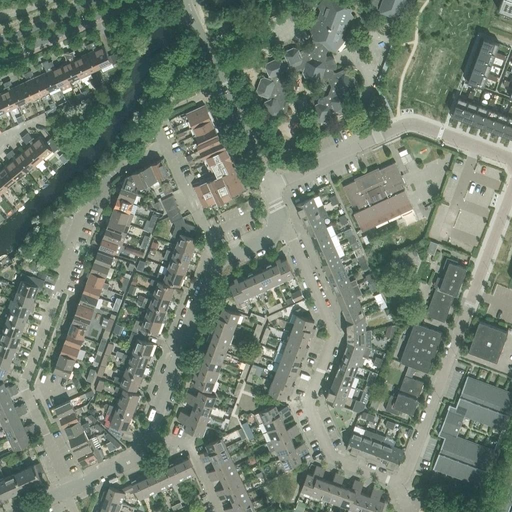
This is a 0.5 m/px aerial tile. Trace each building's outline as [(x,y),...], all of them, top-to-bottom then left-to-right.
[(349,11),(350,9),(345,7),(339,12),(336,9),(337,8),(339,3),(336,0),(323,0),(318,6),(322,12),(319,20),(318,20),(310,29),(313,35),(313,37),(312,42),(304,50),(299,52),(298,49),(294,48),(286,51),(285,56),(286,58),(282,60),(281,60),(278,58),(267,63),(265,67),(269,76),(268,78),(264,77),(261,79),(257,90),(259,94),(267,97),(268,100),(265,102),(263,105),(268,116),(273,118),(281,114),(284,115),(284,116),(286,109),(285,105),(284,105),(286,101),(288,100),(287,100),(283,91),(287,80),(286,76),(300,69),(303,71),(303,72),(305,78),(316,82),(321,79),(322,78),(328,80),(331,87),(328,95),(322,98),(321,97),(320,98),(321,98),(320,103),(319,103),(315,105),(312,115),(315,120),(321,122),(327,120),(330,112),(331,113),(335,111),(341,113),(347,110),(349,105),(346,97),(347,96),(348,92),(349,93),(354,89),(356,84),(354,78),(346,74),(347,73),(345,70),(345,69),(336,73),(334,72),(333,70),(334,66),(331,59),(327,57),(326,55),(328,49),(328,48),(329,49),(335,51),(336,49),(345,40),(341,34),(342,32),(339,31),(341,27),(343,28),(344,26),(345,26),(353,17),(349,11)] [(372,0),(371,6),(371,11),(378,13),(380,11),(396,17),(400,15),(402,9),(406,11),(410,10),(413,0),(372,0)] [(511,0),(501,0),(498,10),(511,15),(511,0)] [(476,47),(476,48),(495,55),(496,52),(499,43),(483,38),(479,49),(476,47)] [(104,46),(93,51),(101,67),(112,62),(104,46)] [(473,58),(491,65),(495,57),(499,59),(501,54),(496,52),(495,55),(476,48),(479,49),(476,59),(473,58)] [(93,51),(83,56),(90,72),(101,67),(93,51)] [(83,56),(72,60),(80,77),(90,72),(83,56)] [(469,69),(487,76),(488,74),(491,65),(473,58),(472,59),(475,60),(472,70),(469,69)] [(72,60),(62,65),(70,82),(80,77),(72,60)] [(62,65),(52,70),(59,87),(61,91),(72,86),(70,82),(62,65)] [(465,79),(465,80),(483,87),(487,78),(492,80),(493,75),(488,74),(487,76),(469,69),(471,70),(468,80),(465,79)] [(52,70),(41,75),(49,91),(59,87),(52,70)] [(41,75),(31,79),(38,96),(49,91),(41,75)] [(31,79),(20,84),(28,101),(38,96),(31,79)] [(20,84),(10,89),(18,106),(28,101),(20,84)] [(10,89),(0,93),(0,94),(7,111),(18,106),(10,89)] [(469,101),(461,122),(462,122),(463,119),(472,122),(471,125),(472,125),(479,105),(471,102),(473,97),(468,96),(467,100),(469,101)] [(458,97),(452,115),(462,119),(461,121),(461,122),(469,101),(467,100),(458,97)] [(489,109),(482,129),(483,126),(493,130),(492,133),(499,112),(491,110),(493,105),(489,103),(487,108),(489,109)] [(216,173),(192,185),(202,208),(210,204),(211,207),(247,190),(207,104),(186,113),(189,120),(187,122),(210,172),(215,169),(216,173)] [(479,105),(472,125),(473,123),(483,126),(481,129),(482,129),(489,109),(487,108),(479,105)] [(509,116),(502,136),(502,137),(503,134),(511,136),(511,139),(511,140),(511,117),(511,116),(511,111),(509,110),(507,115),(509,116)] [(499,112),(492,133),(493,130),(503,134),(502,136),(509,116),(507,115),(499,112)] [(24,135),(26,138),(29,141),(33,139),(32,139),(29,135),(27,133),(24,135)] [(29,141),(26,138),(24,135),(21,138),(23,140),(26,144),(29,141)] [(31,144),(43,158),(52,150),(54,152),(59,148),(51,139),(47,143),(41,136),(35,141),(33,138),(32,139),(33,139),(29,141),(31,144)] [(31,144),(23,151),(34,165),(43,158),(31,144)] [(23,151),(14,158),(26,172),(34,165),(23,151)] [(400,157),(404,165),(413,160),(409,153),(400,157)] [(14,158),(5,166),(17,180),(26,172),(14,158)] [(161,160),(151,164),(158,179),(168,175),(161,160)] [(355,181),(343,187),(352,206),(357,204),(360,210),(354,213),(362,232),(363,231),(362,230),(412,207),(413,208),(405,190),(404,190),(403,187),(406,185),(395,162),(379,170),(378,168),(354,179),(355,181)] [(151,164),(141,169),(148,184),(158,179),(151,164)] [(5,166),(0,169),(0,177),(8,187),(17,180),(5,166)] [(141,169),(132,173),(139,189),(148,184),(141,169)] [(126,176),(121,187),(137,193),(139,189),(132,173),(126,176)] [(0,177),(0,194),(8,187),(0,177)] [(121,187),(118,197),(133,203),(137,193),(121,187)] [(161,200),(164,206),(175,201),(173,195),(161,200)] [(118,197),(114,207),(129,213),(133,203),(118,197)] [(301,215),(317,208),(313,197),(296,205),(298,208),(297,209),(300,216),(301,215)] [(164,206),(166,211),(178,206),(175,201),(164,206)] [(301,215),(305,225),(322,218),(327,215),(323,205),(317,208),(301,215)] [(166,211),(169,217),(180,212),(178,206),(166,211)] [(114,207),(110,218),(129,225),(133,215),(129,213),(114,207)] [(171,223),(174,222),(183,217),(180,212),(169,217),(171,223)] [(179,239),(177,245),(195,252),(197,245),(195,244),(197,240),(193,238),(196,230),(193,229),(194,226),(185,223),(183,217),(174,222),(175,226),(172,236),(179,239)] [(129,225),(110,218),(106,228),(126,235),(129,225)] [(310,234),(326,227),(322,218),(305,225),(308,231),(308,232),(310,234)] [(314,244),(330,237),(326,227),(310,234),(311,238),(311,239),(314,244)] [(106,228),(103,238),(122,245),(126,235),(106,228)] [(318,254),(335,247),(330,237),(314,244),(316,250),(317,251),(318,254)] [(122,245),(103,238),(99,248),(118,255),(122,245)] [(431,241),(426,252),(434,255),(438,244),(431,241)] [(167,249),(165,254),(188,262),(191,256),(193,256),(195,252),(177,245),(174,252),(167,249)] [(339,257),(335,247),(318,254),(323,264),(339,257)] [(154,257),(156,251),(150,248),(148,254),(154,257)] [(94,261),(110,267),(113,257),(98,251),(94,261)] [(171,261),(168,268),(186,274),(188,270),(186,269),(188,262),(165,254),(164,258),(171,261)] [(343,267),(339,257),(323,264),(327,274),(343,267)] [(280,258),(275,260),(284,280),(294,275),(286,259),(281,261),(280,258)] [(436,287),(426,315),(444,322),(455,294),(457,295),(466,268),(457,265),(458,262),(447,258),(443,268),(447,269),(443,279),(438,277),(434,287),(436,287)] [(140,260),(136,269),(142,272),(146,263),(140,260)] [(272,265),(267,268),(275,284),(284,280),(275,260),(271,262),(272,265)] [(90,271),(106,277),(110,267),(94,261),(90,271)] [(261,267),(257,269),(266,288),(275,284),(267,268),(263,270),(261,267)] [(348,277),(343,267),(327,274),(331,284),(348,277)] [(186,274),(168,268),(166,275),(159,272),(157,277),(180,285),(182,278),(185,279),(186,274)] [(254,274),(249,276),(257,293),(266,288),(257,269),(252,271),(254,274)] [(90,271),(86,282),(102,288),(107,290),(109,284),(104,282),(106,277),(90,271)] [(16,287),(18,290),(35,296),(37,290),(40,292),(44,281),(25,274),(23,280),(22,279),(20,283),(17,284),(16,287)] [(243,275),(238,277),(247,297),(257,293),(249,276),(244,278),(243,275)] [(247,297),(238,277),(234,279),(235,282),(230,285),(238,301),(247,297)] [(350,282),(348,277),(331,284),(336,294),(358,284),(355,279),(350,282)] [(157,286),(154,293),(172,300),(174,295),(172,295),(174,287),(151,279),(150,284),(157,286)] [(86,282),(83,292),(98,298),(102,288),(86,282)] [(337,298),(340,304),(356,297),(362,294),(358,284),(336,294),(337,297),(337,298)] [(18,290),(14,300),(35,308),(36,306),(35,303),(33,302),(35,296),(18,290)] [(292,297),(294,302),(304,297),(301,290),(291,294),(292,297)] [(83,292),(79,302),(95,308),(98,298),(83,292)] [(145,297),(143,302),(166,310),(168,304),(170,304),(172,300),(154,293),(152,300),(145,297)] [(224,304),(231,306),(234,300),(227,297),(224,304)] [(343,311),(344,314),(361,307),(356,297),(340,304),(342,310),(343,311)] [(10,310),(27,316),(29,311),(31,311),(34,310),(35,308),(14,300),(10,310)] [(72,322),(87,328),(95,308),(79,302),(72,322)] [(148,309),(146,316),(164,322),(165,318),(163,317),(166,310),(143,302),(141,306),(148,309)] [(217,312),(216,316),(236,324),(240,314),(223,307),(221,313),(217,312)] [(346,318),(349,323),(365,316),(361,307),(344,314),(346,317),(345,317),(346,318)] [(297,315),(294,325),(314,332),(315,328),(312,326),(314,321),(304,317),(300,308),(295,310),(297,315)] [(7,320),(28,328),(29,326),(27,323),(25,322),(27,316),(10,310),(7,320)] [(136,320),(132,330),(146,335),(148,329),(160,334),(164,322),(146,316),(143,322),(136,320)] [(218,322),(216,327),(233,333),(236,324),(216,316),(214,321),(218,322)] [(347,324),(347,332),(365,331),(365,316),(349,323),(347,324)] [(3,331),(20,337),(22,331),(24,332),(27,330),(28,328),(7,320),(3,331)] [(468,351),(497,362),(508,332),(479,321),(468,351)] [(72,322),(68,332),(83,338),(87,328),(72,322)] [(400,362),(428,373),(442,333),(414,323),(400,362)] [(294,325),(290,334),(307,341),(309,335),(312,337),(314,332),(294,325)] [(210,331),(209,335),(229,343),(233,333),(216,327),(214,332),(210,331)] [(136,343),(133,350),(151,356),(156,345),(144,340),(146,335),(132,330),(129,340),(136,343)] [(347,339),(349,340),(371,348),(370,330),(365,331),(347,332),(347,339)] [(0,338),(0,341),(20,348),(21,346),(20,343),(18,343),(20,337),(3,331),(0,338)] [(68,332),(64,342),(80,348),(83,338),(68,332)] [(290,334),(287,344),(307,351),(308,347),(305,346),(307,341),(290,334)] [(210,341),(209,346),(225,352),(229,343),(209,335),(207,340),(210,341)] [(346,347),(345,350),(362,356),(367,358),(371,348),(349,340),(347,346),(346,347)] [(0,352),(12,357),(15,351),(17,352),(19,351),(20,348),(0,341),(0,352)] [(64,342),(60,353),(76,358),(80,348),(64,342)] [(109,343),(105,352),(110,354),(114,345),(109,343)] [(287,344),(283,353),(300,360),(302,355),(305,356),(307,351),(287,344)] [(203,350),(202,354),(222,362),(225,352),(209,346),(207,351),(203,350)] [(124,354),(122,358),(145,367),(148,360),(150,361),(151,356),(133,350),(131,356),(124,354)] [(344,354),(341,360),(358,366),(362,356),(345,350),(344,353),(343,354),(344,354)] [(0,364),(13,369),(14,366),(12,364),(10,363),(12,357),(0,352),(0,364)] [(60,353),(57,363),(72,368),(76,358),(60,353)] [(283,353),(279,363),(300,371),(301,366),(298,365),(300,360),(283,353)] [(104,354),(101,363),(106,365),(110,356),(109,356),(104,354)] [(203,360),(202,365),(218,371),(222,362),(202,354),(200,359),(203,360)] [(127,365),(125,372),(143,379),(145,374),(143,373),(145,367),(122,358),(120,363),(127,365)] [(339,367),(338,370),(355,376),(358,366),(341,360),(339,366),(339,367)] [(72,368),(57,363),(53,373),(68,379),(72,368)] [(279,363),(276,373),(293,379),(295,374),(298,375),(300,371),(279,363)] [(0,376),(5,378),(7,371),(9,372),(12,371),(13,369),(0,364),(0,376)] [(100,365),(97,375),(102,377),(105,367),(100,365)] [(196,369),(195,374),(215,381),(218,371),(202,365),(200,370),(196,369)] [(336,374),(334,380),(351,387),(355,376),(338,370),(336,373),(336,374)] [(143,379),(125,372),(122,379),(115,376),(114,381),(137,390),(139,383),(141,383),(143,379)] [(276,373),(272,382),(293,390),(294,385),(291,384),(293,379),(276,373)] [(215,381),(195,374),(193,378),(196,379),(194,385),(211,391),(215,381)] [(511,391),(468,375),(456,406),(450,404),(438,436),(445,438),(433,469),(481,487),(511,402),(511,391)] [(400,409),(413,414),(418,399),(424,383),(405,376),(399,392),(398,392),(397,397),(391,395),(385,410),(398,415),(400,409)] [(104,382),(99,380),(96,389),(101,391),(104,382)] [(334,380),(330,390),(347,397),(351,387),(334,380)] [(293,390),(272,382),(269,392),(286,398),(288,393),(291,394),(293,390)] [(122,394),(119,401),(137,407),(141,396),(116,386),(114,391),(122,394)] [(188,392),(186,397),(212,406),(216,396),(199,390),(197,396),(188,392)] [(330,390),(329,390),(326,396),(328,397),(326,401),(343,407),(347,397),(330,390)] [(0,395),(0,407),(12,402),(8,392),(0,395)] [(194,405),(192,410),(209,416),(212,406),(186,397),(184,401),(194,405)] [(55,407),(60,417),(75,410),(70,400),(55,407)] [(366,404),(359,401),(356,400),(352,411),(358,413),(364,409),(364,408),(366,404)] [(110,405),(108,409),(131,418),(133,411),(135,412),(137,407),(119,401),(117,407),(110,405)] [(0,407),(0,418),(0,419),(17,412),(12,402),(0,407)] [(259,412),(264,422),(289,410),(287,406),(278,410),(275,405),(259,412)] [(131,418),(108,409),(106,414),(113,416),(108,430),(119,440),(124,428),(129,430),(131,425),(128,424),(131,418)] [(60,417),(64,427),(79,420),(75,410),(60,417)] [(181,411),(179,416),(205,426),(209,416),(192,410),(190,415),(181,411)] [(264,422),(268,431),(284,424),(282,419),(291,415),(289,410),(264,422)] [(0,419),(5,429),(21,422),(17,412),(0,419)] [(87,416),(94,423),(97,420),(91,415),(87,416)] [(205,426),(179,416),(177,420),(187,424),(185,429),(202,436),(205,426)] [(64,427),(69,437),(84,430),(89,428),(86,423),(81,425),(79,420),(64,427)] [(9,439),(26,431),(28,430),(27,426),(24,428),(21,422),(5,429),(9,439)] [(104,429),(98,423),(93,425),(101,432),(104,429)] [(268,431),(272,440),(298,429),(296,424),(286,429),(284,424),(268,431)] [(271,452),(276,450),(293,442),(290,437),(300,433),(298,429),(272,440),(267,443),(271,452)] [(69,437),(73,447),(88,440),(84,430),(69,437)] [(357,452),(367,456),(375,433),(365,430),(363,435),(357,452)] [(26,431),(9,439),(14,449),(31,442),(26,431)] [(357,452),(363,435),(353,431),(349,440),(348,443),(346,448),(350,450),(350,451),(356,453),(357,452)] [(105,436),(111,442),(114,439),(108,433),(105,436)] [(367,456),(377,460),(383,443),(385,437),(375,433),(367,456)] [(199,454),(201,458),(226,447),(222,437),(206,445),(208,450),(199,454)] [(73,447),(78,456),(96,448),(92,438),(88,440),(73,447)] [(114,439),(111,442),(118,448),(121,445),(114,439)] [(276,450),(281,459),(306,447),(304,443),(295,447),(293,442),(276,450)] [(377,460),(387,463),(387,464),(393,447),(383,443),(377,460)] [(96,448),(78,456),(82,466),(97,460),(98,463),(103,460),(97,447),(96,448)] [(212,459),(214,463),(231,456),(226,447),(201,458),(203,463),(212,459)] [(281,459),(285,469),(287,468),(302,461),(299,456),(308,452),(306,447),(281,459)] [(387,464),(387,463),(386,465),(393,467),(393,466),(397,467),(404,451),(393,447),(387,464)] [(207,473),(209,477),(235,465),(231,456),(214,463),(217,468),(207,473)] [(178,459),(186,478),(196,473),(189,458),(183,460),(182,457),(178,459)] [(175,464),(170,467),(177,482),(186,478),(178,459),(173,461),(175,464)] [(40,462),(24,470),(32,486),(37,483),(38,485),(41,486),(49,483),(40,462)] [(221,477),(223,482),(239,475),(235,465),(209,477),(211,481),(221,477)] [(163,466),(159,468),(167,486),(177,482),(170,467),(165,469),(163,466)] [(301,490),(311,493),(321,467),(316,466),(313,475),(307,473),(301,490)] [(311,493),(321,497),(327,480),(322,478),(325,469),(321,467),(311,493)] [(156,473),(151,475),(158,491),(167,486),(159,468),(155,470),(156,473)] [(24,470),(14,474),(24,494),(26,493),(27,490),(26,489),(32,486),(24,470)] [(321,497),(330,501),(340,474),(335,473),(332,482),(327,480),(321,497)] [(14,474),(4,479),(12,495),(18,492),(19,494),(21,495),(24,494),(14,474)] [(145,474),(141,476),(149,495),(158,491),(151,475),(146,477),(145,474)] [(330,501),(340,504),(346,487),(341,485),(344,476),(340,474),(330,501)] [(216,491),(218,495),(243,484),(239,475),(223,482),(225,487),(216,491)] [(149,495),(141,476),(136,478),(138,482),(132,484),(134,489),(139,499),(149,495)] [(12,495),(4,479),(0,480),(0,495),(1,499),(0,499),(0,505),(6,502),(7,499),(6,498),(12,495)] [(340,504),(349,508),(359,481),(354,480),(351,489),(346,487),(340,504)] [(349,508),(359,511),(365,494),(360,492),(363,483),(359,481),(349,508)] [(229,496),(231,501),(248,493),(243,484),(218,495),(220,500),(229,496)] [(104,491),(103,496),(122,503),(125,493),(119,490),(110,487),(107,492),(104,491)] [(359,511),(360,511),(369,511),(378,488),(374,487),(370,496),(365,494),(359,511)] [(378,488),(369,511),(380,511),(385,502),(379,499),(383,490),(378,488)] [(138,497),(134,489),(129,491),(130,494),(133,493),(135,498),(138,497)] [(225,510),(225,511),(231,511),(252,502),(248,493),(231,501),(234,506),(225,510)] [(104,501),(102,506),(117,511),(118,511),(122,503),(103,496),(101,500),(104,501)] [(298,501),(296,509),(303,511),(306,504),(298,501)] [(256,511),(252,502),(231,511),(256,511)]
